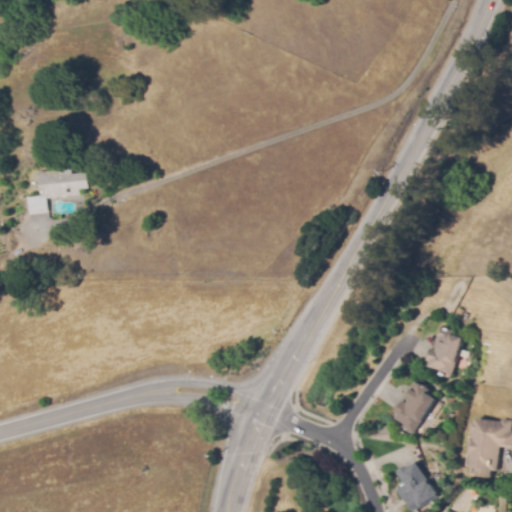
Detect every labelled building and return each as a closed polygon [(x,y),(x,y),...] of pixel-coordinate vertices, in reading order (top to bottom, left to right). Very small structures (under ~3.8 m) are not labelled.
[(32,215),(30,198),(43,196),(41,173),(74,169),(75,174),(90,172),(92,189),(81,190),(82,196),(48,199),(50,213),(32,215)] [(452,377),(439,374),(440,371),(428,368),(429,363),(427,362),(433,340),(438,342),(442,328),(455,332),(453,336),(463,339),(452,377)] [(436,401),(414,435),(404,428),(405,425),(397,420),(399,416),(395,413),(416,381),(430,391),(427,395),(436,401)] [(503,422),(503,418),(511,418),(511,447),(500,447),(498,472),(493,471),(492,478),(476,477),(477,469),(470,469),(473,424),(476,424),(476,419),(503,422)] [(416,463),(439,495),(414,511),(412,511),(397,491),(405,485),(397,473),(407,466),(408,468),(416,463)]
